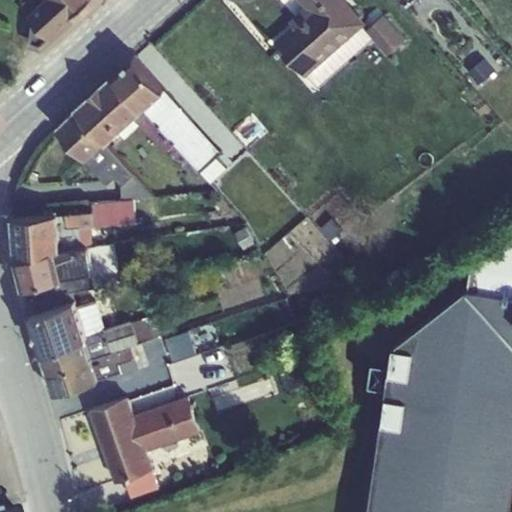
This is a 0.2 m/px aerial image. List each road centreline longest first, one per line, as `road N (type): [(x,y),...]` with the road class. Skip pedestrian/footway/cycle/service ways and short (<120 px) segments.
road 1 (unclassified): [(0,310),(53,511)]
road 2 (secondary): [(0,129),(148,0)]
